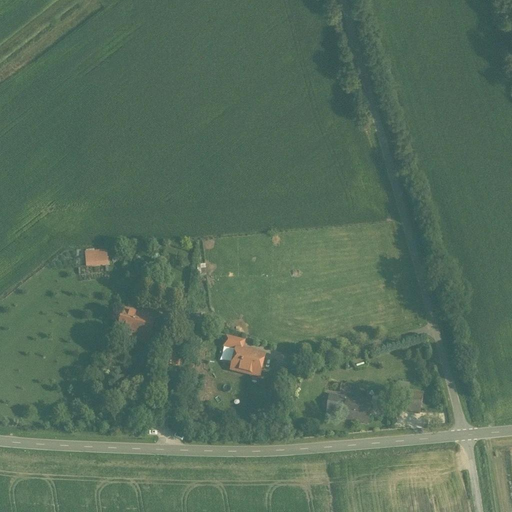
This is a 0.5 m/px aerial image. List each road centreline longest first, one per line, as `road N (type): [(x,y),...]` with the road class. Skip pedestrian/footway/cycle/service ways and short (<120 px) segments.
road 1 (tertiary): [(0,441),(245,452),(462,435)]
road 2 (unclassified): [(341,0),(462,435)]
